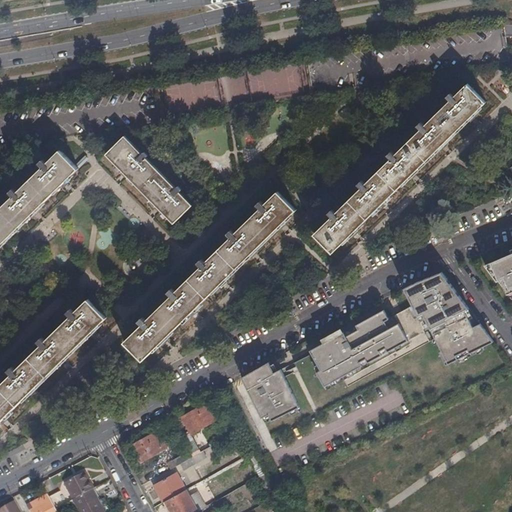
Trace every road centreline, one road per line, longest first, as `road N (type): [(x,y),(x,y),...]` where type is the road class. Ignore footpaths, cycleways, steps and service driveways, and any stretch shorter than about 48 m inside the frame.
road 1 (residential): [(443,249),(102,432)]
road 2 (primary): [(0,62),(125,43),(307,0)]
road 3 (primary): [(192,0),(0,33)]
